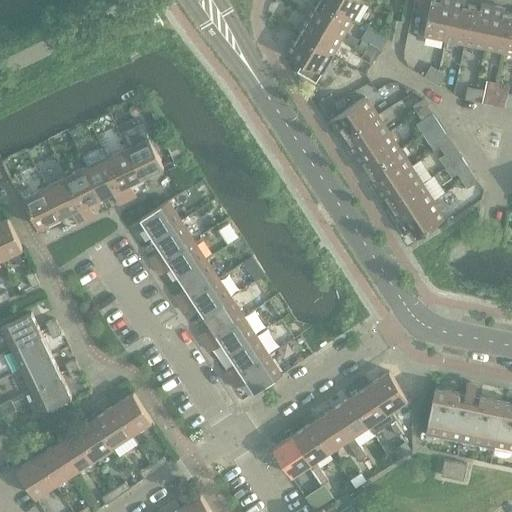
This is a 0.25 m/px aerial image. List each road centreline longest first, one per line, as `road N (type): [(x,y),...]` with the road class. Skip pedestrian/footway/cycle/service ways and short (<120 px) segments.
road 1 (tertiary): [(413,316),(258,82)]
road 2 (residential): [(233,439),(171,344),(144,323),(99,256)]
road 3 (residential): [(233,439),(413,316)]
road 4 (residential): [(120,511),(233,439)]
